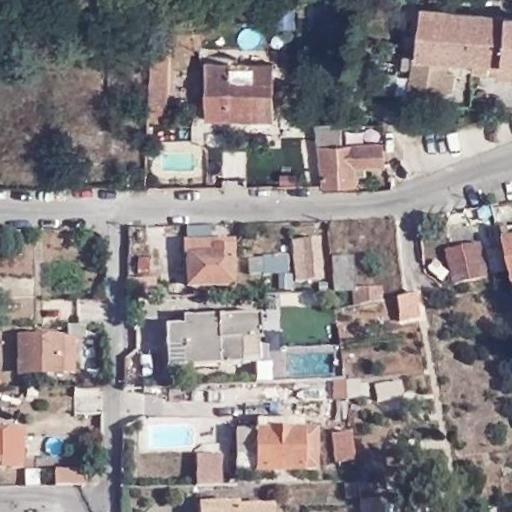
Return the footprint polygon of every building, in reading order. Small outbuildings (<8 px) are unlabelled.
[(470,72),(487,73),(487,65),(497,66),(497,74),(496,78),(511,79),(511,21),(414,15),(407,99),(437,103),(439,91),(449,92),(451,72),(440,71),(441,60),(471,63),(470,72)] [(164,121),(166,38),(162,39),(151,122),(164,121)] [(151,122),(162,39),(151,40),(147,122),(151,122)] [(176,46),(175,100),(195,101),(195,46),(176,46)] [(230,116),(271,120),(272,65),(204,65),(203,119),(230,116)] [(487,65),(487,73),(497,74),(497,66),(487,65)] [(357,124),(358,135),(383,132),(381,121),(357,124)] [(339,124),(314,123),(322,187),(354,187),(353,173),(353,165),(363,166),(382,165),(381,143),(340,144),(339,124)] [(502,231),(504,241),(510,239),(508,229),(502,231)] [(316,237),(305,239),(313,283),(325,281),(316,237)] [(234,255),(234,244),(212,244),(212,238),(181,238),(180,251),(187,252),(187,284),(232,284),(231,255),(234,255)] [(313,283),(305,239),(289,243),(297,285),(313,283)] [(445,245),(451,282),(488,272),(481,239),(445,245)] [(250,271),(289,271),(289,254),(250,255),(250,271)] [(355,306),(384,299),(382,285),(356,287),(354,262),(335,263),(338,296),(353,294),(355,306)] [(153,281),(126,280),(126,295),(154,296),(153,281)] [(418,313),(413,292),(403,295),(394,297),(398,317),(418,313)] [(166,366),(261,362),(259,313),(181,315),(181,324),(164,324),(166,366)] [(19,337),(19,372),(74,373),(74,338),(19,337)] [(348,398),(345,378),(333,378),(332,378),(333,398),(348,398)] [(375,395),(403,395),(403,378),(375,378),(375,395)] [(254,421),(253,430),(254,430),(299,429),(299,420),(254,421)] [(0,429),(0,465),(19,466),(20,431),(0,429)] [(254,430),(253,430),(223,432),(224,444),(231,445),(232,471),(316,468),(314,429),(299,429),(254,430)] [(355,462),(352,432),(335,433),(338,463),(355,462)] [(195,450),(197,481),(225,479),(223,448),(195,450)] [(54,468),(53,484),(85,484),(86,469),(54,468)] [(360,502),(361,511),(380,511),(379,499),(360,502)] [(270,511),(271,505),(236,506),(236,502),(197,504),(197,511),(270,511)]
